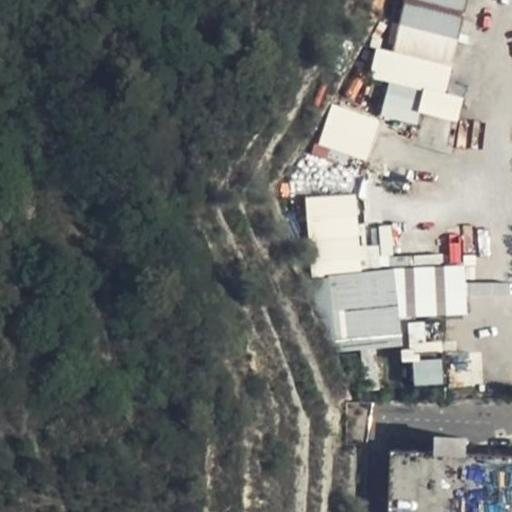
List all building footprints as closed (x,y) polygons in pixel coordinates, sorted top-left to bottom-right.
[(468,0),(403,0),(398,24),(459,39),(468,0)] [(459,39),(398,24),(391,53),(452,69),(459,39)] [(358,138),(369,141),(376,120),(331,106),(319,144),(353,155),(358,138)] [(399,341),(391,272),(332,279),(340,347),(399,341)] [(413,360),(413,382),(441,382),(441,360),(413,360)] [(389,454),(419,455),(420,441),(419,438),(416,436),(395,435),(392,437),(390,441),(389,454)] [(511,511),(511,454),(465,454),(465,439),(437,437),(436,456),(419,455),(389,454),(387,511),(511,511)]
